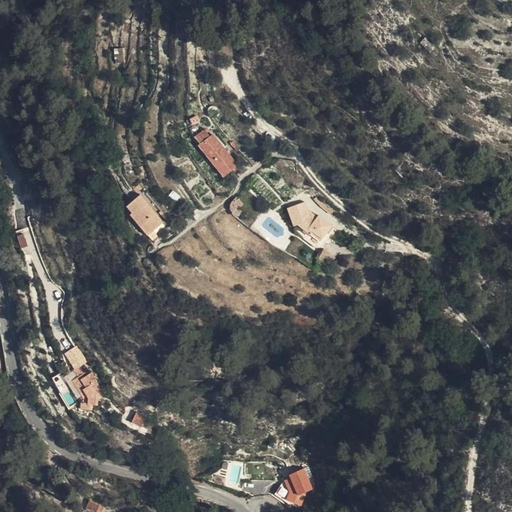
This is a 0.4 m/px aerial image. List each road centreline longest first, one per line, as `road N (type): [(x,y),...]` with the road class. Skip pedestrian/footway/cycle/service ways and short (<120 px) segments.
road 1 (track): [(469,511),(488,347),(445,299),(426,257),(340,203),(295,157),(282,154),(268,157),(193,221)]
road 2 (tertiary): [(244,511),(222,497),(83,461),(58,447),(24,403),(0,299)]
road 3 (unknown): [(0,146),(67,343)]
